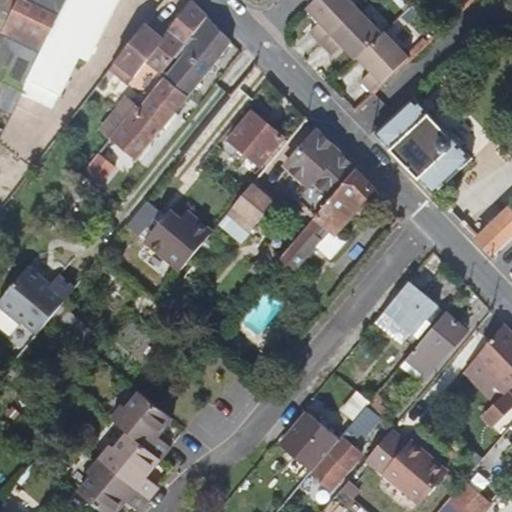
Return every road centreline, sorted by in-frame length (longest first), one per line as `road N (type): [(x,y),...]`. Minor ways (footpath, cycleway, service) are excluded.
road 1 (residential): [(431,218),(247,446),(194,480),(166,511)]
road 2 (residential): [(255,34),(431,218)]
road 3 (unknown): [(355,138),(483,8),(494,4),(511,15)]
